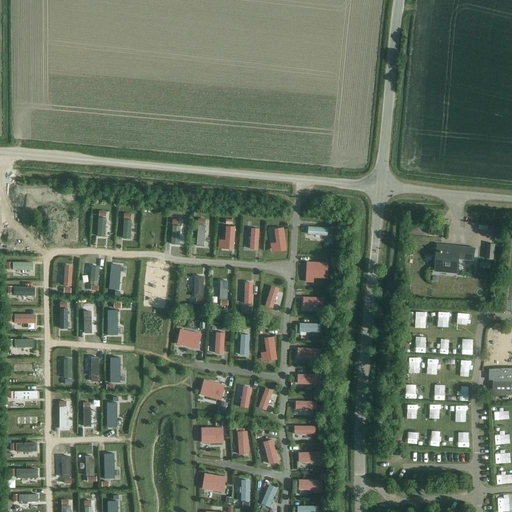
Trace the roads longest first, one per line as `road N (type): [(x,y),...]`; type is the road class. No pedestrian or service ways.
road 1 (unclassified): [(379,186),(0,154)]
road 2 (unclassified): [(360,511),(379,186)]
road 3 (unclassified): [(379,186),(398,0)]
road 4 (unclassified): [(511,199),(379,186)]
